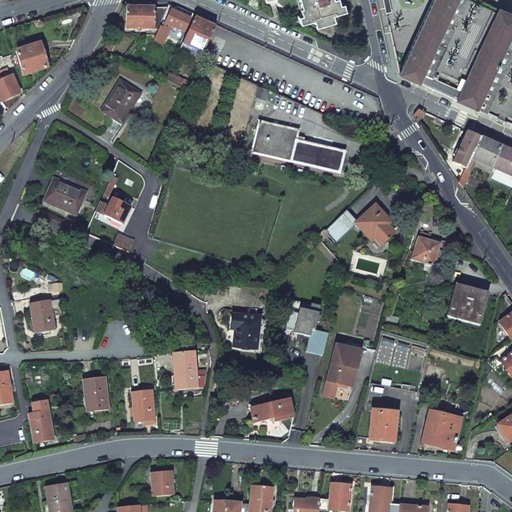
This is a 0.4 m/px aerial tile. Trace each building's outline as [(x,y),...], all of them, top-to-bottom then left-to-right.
[(297,15),(300,23),(312,20),(315,26),(334,21),(332,14),(345,10),(342,2),(338,3),(337,0),(298,0),(301,7),(299,8),(301,14),(297,15)] [(432,0),(398,74),(409,78),(418,83),(456,0),(432,0)] [(431,79),(467,0),(456,0),(418,83),(427,87),(430,79),(431,79)] [(142,7),(125,7),(125,30),(135,30),(135,32),(144,32),(145,30),(153,30),(154,7),(142,7)] [(181,14),(170,10),(164,23),(185,32),(191,19),(181,14)] [(430,79),(427,87),(457,100),(468,105),(477,109),(498,64),(507,68),(511,57),(511,15),(499,10),(466,82),(461,93),(455,90),(431,79),(430,79)] [(204,23),(194,18),(182,45),(202,54),(214,27),(204,23)] [(168,30),(160,26),(153,40),(162,44),(168,30)] [(41,44),(15,52),(22,76),(46,69),(44,62),(42,55),(44,54),(41,44)] [(498,64),(477,109),(487,113),(507,68),(498,64)] [(0,102),(1,102),(1,103),(20,94),(12,75),(0,80),(0,102)] [(461,79),(455,90),(461,93),(466,82),(461,79)] [(141,94),(119,81),(100,112),(111,119),(121,125),(141,94)] [(425,113),(418,110),(412,116),(417,122),(425,113)] [(298,131),(259,122),(251,153),(339,173),(342,163),(344,152),(302,142),(303,140),(296,138),(298,131)] [(479,138),(466,132),(460,146),(457,145),(450,161),(466,168),(479,138)] [(511,152),(497,146),(479,138),(466,168),(459,183),(463,187),(475,161),(511,177),(511,152)] [(70,186),(53,179),(43,201),(76,216),(86,193),(70,186)] [(108,186),(103,195),(109,197),(113,188),(108,186)] [(130,207),(112,199),(109,206),(104,216),(122,224),(130,207)] [(109,206),(100,202),(96,212),(104,216),(109,206)] [(382,214),(374,206),(355,223),(360,229),(370,240),(373,237),(380,244),(393,232),(387,225),(389,222),(382,214)] [(360,229),(355,223),(345,212),(326,232),(335,242),(352,227),(354,229),(354,228),(357,231),(360,229)] [(112,246),(129,253),(134,242),(118,235),(112,246)] [(446,246),(417,237),(410,260),(433,267),(435,260),(440,261),(442,253),(444,253),(445,250),(446,246)] [(470,291),(453,286),(446,316),(480,325),(487,296),(470,291)] [(49,301),(29,304),(34,334),(44,332),(54,330),(49,301)] [(309,311),(319,313),(320,305),(311,303),(309,311)] [(306,352),(323,355),(328,334),(315,331),(317,322),(318,315),(319,313),(309,311),(299,308),(298,313),(289,311),(285,329),(305,333),(305,335),(310,336),(306,352)] [(504,318),(498,323),(511,341),(511,340),(511,316),(510,314),(504,318)] [(258,318),(233,316),(233,323),(232,329),(236,329),(234,348),(255,349),(258,318)] [(269,320),(261,319),(260,329),(268,330),(269,320)] [(360,351),(336,345),(328,381),(338,384),(349,386),(353,369),(356,369),(360,351)] [(193,352),(172,354),(173,363),(194,361),(193,352)] [(511,352),(500,362),(511,378),(511,377),(511,352)] [(194,361),(173,363),(175,390),(198,388),(197,377),(195,377),(194,361)] [(0,372),(0,405),(13,403),(11,392),(9,392),(5,372),(0,372)] [(92,379),(82,380),(86,413),(108,410),(107,398),(105,398),(102,378),(92,379)] [(151,390),(131,393),(135,423),(144,421),(154,420),(151,390)] [(289,399),(250,408),(253,423),(263,420),(273,418),(274,422),(294,418),(289,399)] [(46,404),(34,406),(36,413),(47,411),(46,404)] [(396,412),(371,409),(369,438),(380,439),(380,441),(386,442),(393,442),(396,412)] [(36,413),(28,414),(34,443),(43,442),(53,440),(47,411),(36,413)] [(458,420),(430,413),(424,438),(440,442),(440,446),(446,448),(452,449),(458,420)] [(511,436),(511,416),(498,426),(503,433),(507,440),(511,436)] [(160,473),(150,474),(153,498),(173,495),(170,471),(160,473)] [(57,485),(47,487),(50,507),(49,507),(49,511),(72,511),(67,483),(57,485)] [(348,511),(351,485),(330,483),(328,511),(345,511),(348,511)] [(261,487),(251,487),(248,511),(269,511),(272,488),(261,487)] [(381,488),(371,487),(367,511),(388,511),(389,504),(390,488),(381,488)] [(318,511),(319,500),(308,499),(308,501),(300,501),(293,500),(292,510),(296,511),(295,511),(318,511)] [(226,504),(213,503),(212,511),(238,511),(239,505),(226,504)]
